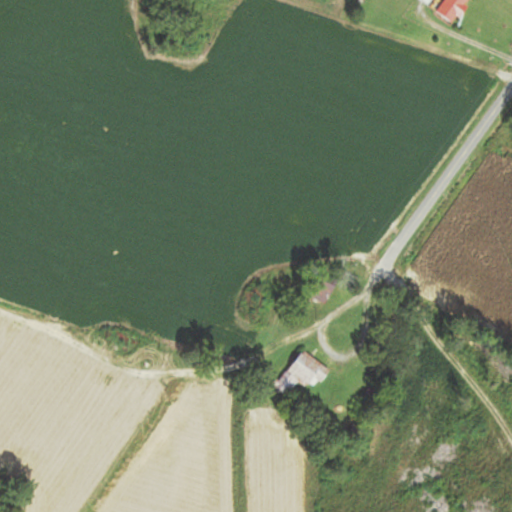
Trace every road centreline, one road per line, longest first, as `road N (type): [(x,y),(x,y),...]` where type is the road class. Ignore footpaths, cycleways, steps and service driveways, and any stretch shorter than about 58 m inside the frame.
road 1 (residential): [(511,422),(440,352),(381,262),(511,85)]
road 2 (residential): [(511,79),(287,0)]
